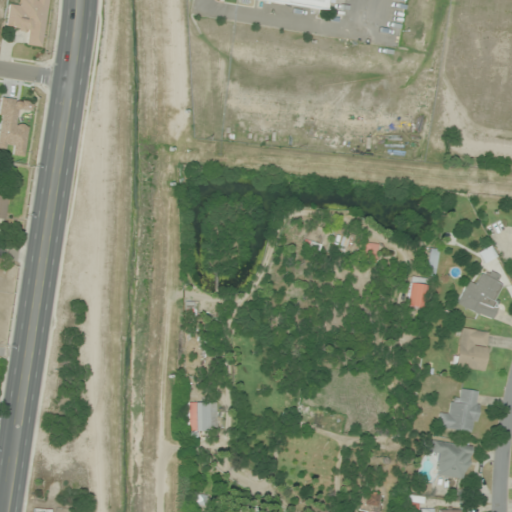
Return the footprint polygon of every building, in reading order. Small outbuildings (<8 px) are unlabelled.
[(23,33),(22,44),(41,47),(48,0),(19,0),(19,5),(8,4),(4,30),(23,33)] [(260,0),(324,9),(324,0),(260,0)] [(31,102),(1,98),(0,101),(0,146),(13,148),(12,155),(23,157),(27,125),(18,124),(20,110),(29,111),(31,102)] [(0,220),(4,221),(8,194),(0,192),(0,220)] [(360,260),(372,265),(379,246),(367,242),(360,260)] [(438,250),(430,248),(426,275),(435,276),(438,250)] [(456,305),(491,321),(498,305),(490,302),(501,278),(483,270),(475,289),(465,284),(456,305)] [(407,307),(424,309),(428,279),(411,277),(407,307)] [(484,372),(490,332),(459,327),(453,367),(484,372)] [(451,397),(449,410),(439,409),(437,428),(475,434),(481,392),(460,389),(459,398),(451,397)] [(209,432),(209,402),(185,402),(185,432),(209,432)] [(466,480),(471,446),(425,440),(423,451),(439,453),(436,476),(466,480)] [(380,497),(367,494),(364,504),(377,508),(380,497)]
